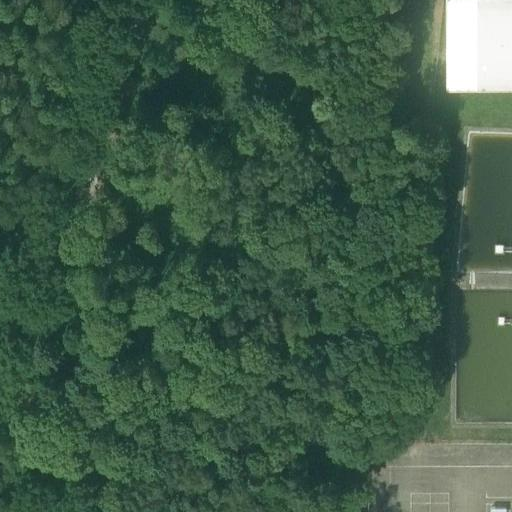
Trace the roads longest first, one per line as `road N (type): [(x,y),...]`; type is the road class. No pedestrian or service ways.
road 1 (unclassified): [(142,0),(56,287)]
road 2 (unclassified): [(6,469),(56,287)]
